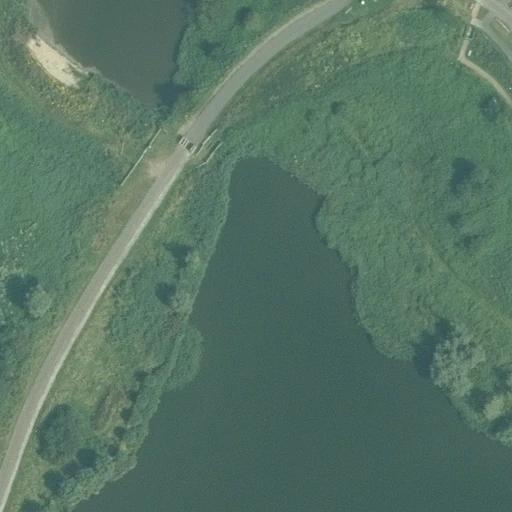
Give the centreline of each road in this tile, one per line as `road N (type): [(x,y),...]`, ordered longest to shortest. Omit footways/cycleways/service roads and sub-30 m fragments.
road 1 (unknown): [(511,110),(459,59),(401,52),(234,125),(191,169),(166,174)]
road 2 (track): [(0,56),(25,96),(166,174)]
